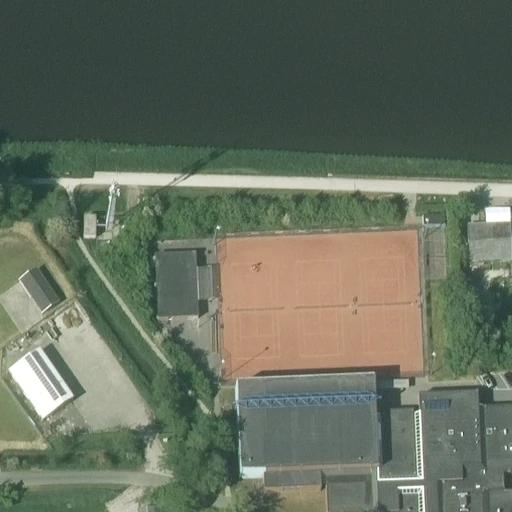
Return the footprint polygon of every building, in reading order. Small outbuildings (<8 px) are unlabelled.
[(444,216),(422,217),(422,227),(444,227),(444,216)] [(94,239),(95,219),(83,219),(83,239),(94,239)] [(509,224),(465,226),(467,264),(511,262),(509,224)] [(154,257),(157,321),(197,320),(194,256),(154,257)] [(36,272),(19,283),(31,299),(47,288),(36,272)] [(38,353),(8,374),(42,423),(72,402),(38,353)] [(379,419),(374,419),(373,384),(234,390),(238,480),(262,479),(263,495),(320,492),(319,488),(325,488),(325,511),(511,511),(511,495),(500,496),(499,476),(511,475),(511,408),(477,410),(476,396),(444,397),(422,398),(417,398),(418,418),(412,418),(412,413),(379,414),(379,419)] [(137,511),(148,509),(147,499),(136,501),(137,511)]
